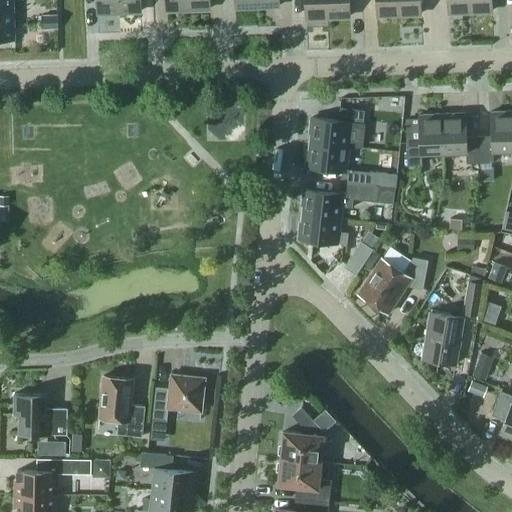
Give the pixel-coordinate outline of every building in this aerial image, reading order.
[(0,0),(0,19),(15,19),(13,0),(0,0)] [(97,0),(98,12),(120,11),(119,0),(97,0)] [(119,0),(120,11),(121,11),(142,11),(141,0),(119,0)] [(166,0),(167,10),(189,9),(188,0),(166,0)] [(188,0),(189,9),(211,8),(210,0),(188,0)] [(305,0),(306,18),(329,17),(327,0),(305,0)] [(327,0),(329,17),(351,16),(349,0),(327,0)] [(376,0),(378,15),(400,14),(399,0),(376,0)] [(399,0),(400,14),(422,13),(421,0),(399,0)] [(448,0),(449,12),(471,12),(470,0),(448,0)] [(470,0),(471,12),(493,11),(492,0),(470,0)] [(15,19),(0,19),(0,40),(15,40),(15,19)] [(311,142),(349,146),(350,133),(363,134),(365,110),(341,107),(339,120),(317,117),(317,118),(312,117),(311,131),(310,131),(310,132),(312,133),(311,142)] [(494,151),(511,150),(511,111),(491,112),(492,135),(479,136),(481,163),(494,162),(494,151)] [(481,163),(479,136),(467,136),(466,113),(443,114),(444,153),(466,152),(467,163),(481,163)] [(422,154),(444,153),(443,114),(419,115),(420,138),(407,139),(408,166),(422,165),(422,154)] [(346,170),(349,146),(311,142),(310,151),(308,151),(308,152),(307,166),(311,167),(343,171),(342,182),(379,185),(396,187),(397,175),(346,170)] [(494,181),(493,163),(481,163),(482,181),(494,181)] [(377,202),(379,185),(342,182),(341,193),(309,189),(309,190),(304,189),(303,203),(303,204),(305,205),(304,214),(341,218),(342,207),(353,208),(354,199),(377,202)] [(9,206),(9,196),(7,196),(0,195),(0,205),(7,206),(9,206)] [(340,231),(341,218),(304,214),(303,223),(300,223),(300,224),(301,224),(299,238),(304,239),(338,243),(348,244),(349,232),(340,231)] [(475,238),(458,237),(457,250),(474,251),(475,238)] [(345,266),(357,274),(373,249),(361,241),(345,266)] [(414,257),(404,271),(383,257),(358,294),(388,314),(407,286),(423,289),(429,260),(414,257)] [(508,267),(495,262),(489,278),(506,284),(509,276),(505,274),(508,267)] [(471,273),(485,275),(486,268),(472,266),(471,273)] [(478,316),(484,281),(470,278),(464,314),(478,316)] [(495,325),(498,315),(485,311),(482,321),(495,325)] [(417,353),(421,355),(424,355),(424,359),(456,364),(464,317),(431,312),(426,343),(423,342),(419,343),(416,345),(415,350),(417,353)] [(485,379),(488,372),(475,367),(473,375),(485,379)] [(169,408),(202,412),(206,377),(172,374),(170,388),(157,387),(153,418),(167,420),(169,408)] [(134,379),(104,376),(99,418),(119,420),(118,434),(143,436),(146,406),(132,404),(134,379)] [(468,390),(484,396),(488,386),(473,379),(468,390)] [(499,435),(511,439),(511,392),(503,389),(493,413),(506,418),(499,435)] [(68,407),(45,407),(46,393),(14,393),(14,413),(20,412),(19,433),(67,433),(68,407)] [(282,458),(322,462),(325,431),(302,407),(293,415),(308,431),(308,433),(284,431),(282,458)] [(66,443),(52,443),(52,457),(66,458),(66,443)] [(168,455),(147,452),(142,452),(141,466),(157,468),(154,489),(191,493),(194,471),(167,468),(168,455)] [(62,472),(91,472),(91,458),(62,458),(62,472)] [(320,479),(322,462),(282,458),(279,484),(301,487),(300,499),(329,502),(332,480),(320,479)] [(17,493),(57,494),(58,470),(18,470),(17,493)] [(126,475),(122,471),(117,471),(117,480),(126,480),(126,475)] [(189,511),(191,493),(154,489),(153,499),(144,498),(143,510),(136,509),(135,511),(189,511)] [(57,511),(57,494),(17,493),(17,511),(57,511)] [(328,511),(329,502),(300,499),(298,511),(276,508),(276,511),(328,511)]
